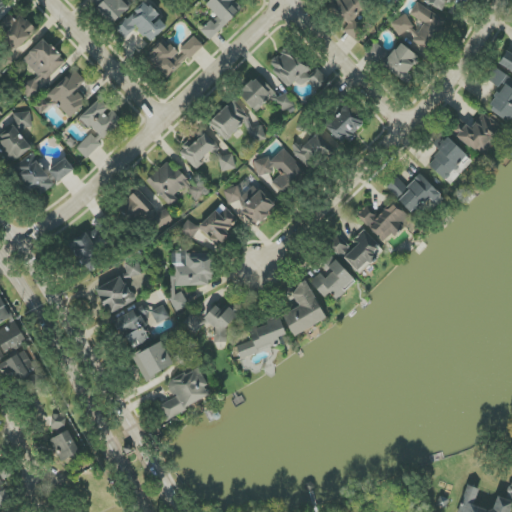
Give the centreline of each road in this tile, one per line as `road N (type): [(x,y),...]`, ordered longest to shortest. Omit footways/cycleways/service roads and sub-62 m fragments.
road 1 (residential): [(0,258),(126,158),(288,0)]
road 2 (residential): [(509,0),(441,90),(269,268)]
road 3 (tertiary): [(160,484),(0,222)]
road 4 (tertiary): [(0,258),(133,496)]
road 5 (residential): [(408,125),(283,0)]
road 6 (residential): [(161,120),(55,0)]
